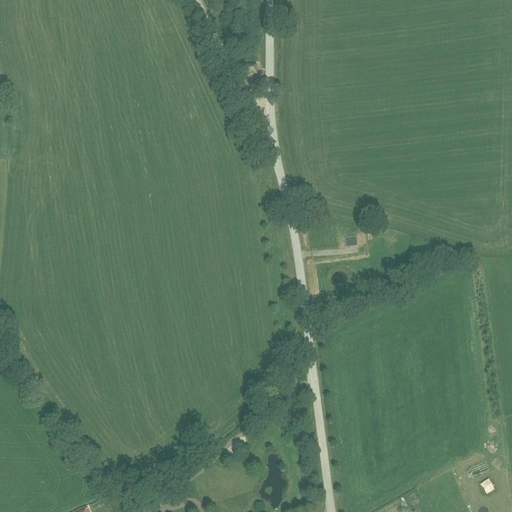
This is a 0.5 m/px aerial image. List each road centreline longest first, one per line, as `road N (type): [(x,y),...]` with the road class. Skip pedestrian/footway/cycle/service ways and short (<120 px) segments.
road 1 (unclassified): [(331,511),(272,118),(271,0)]
road 2 (track): [(279,164),(198,0)]
